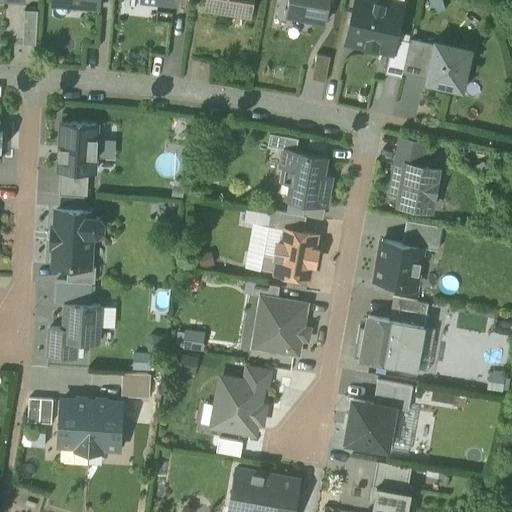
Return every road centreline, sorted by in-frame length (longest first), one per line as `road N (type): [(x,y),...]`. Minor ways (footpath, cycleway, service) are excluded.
road 1 (residential): [(29,77),(371,124),(310,440)]
road 2 (residential): [(23,351),(29,77)]
